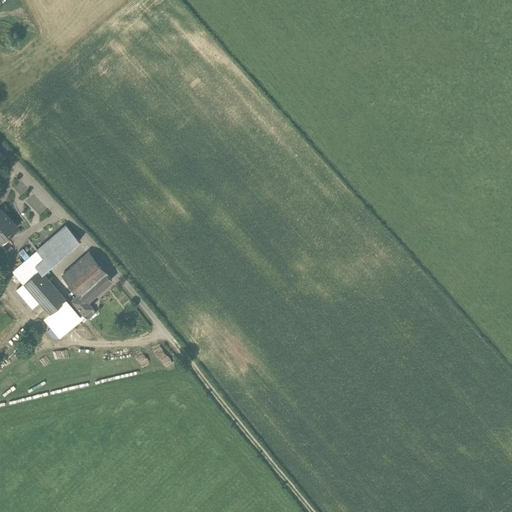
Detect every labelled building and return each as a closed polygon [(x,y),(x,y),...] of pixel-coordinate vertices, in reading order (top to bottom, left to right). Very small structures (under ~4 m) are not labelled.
[(17,227),(0,208),(0,238),(1,240),(0,240),(0,241),(0,242),(17,227)] [(51,266),(50,265),(79,241),(65,226),(13,271),(23,282),(38,269),(42,273),(51,266)] [(91,255),(65,278),(79,293),(104,271),(91,255)] [(23,282),(49,312),(63,299),(64,298),(42,273),(38,269),(23,282)] [(87,301),(111,279),(104,271),(79,293),(72,299),(72,300),(83,313),(91,306),(87,301)] [(77,317),(63,299),(49,312),(64,329),(77,317)] [(96,311),(91,306),(83,313),(88,318),(96,311)]
